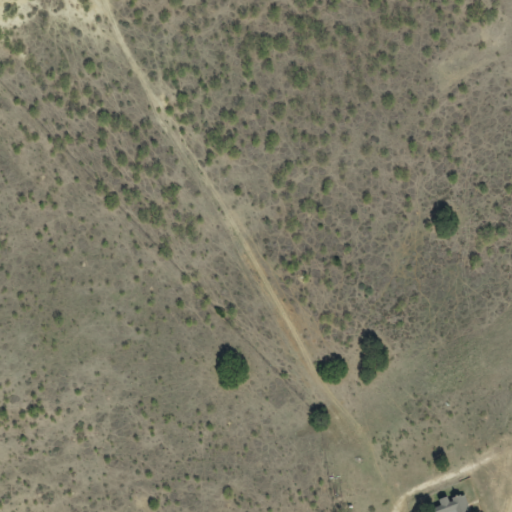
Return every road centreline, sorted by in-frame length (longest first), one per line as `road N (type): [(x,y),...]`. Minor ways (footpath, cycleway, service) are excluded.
road 1 (residential): [(392,511),(386,488),(262,272),(98,0)]
road 2 (residential): [(511,444),(409,494),(397,511)]
